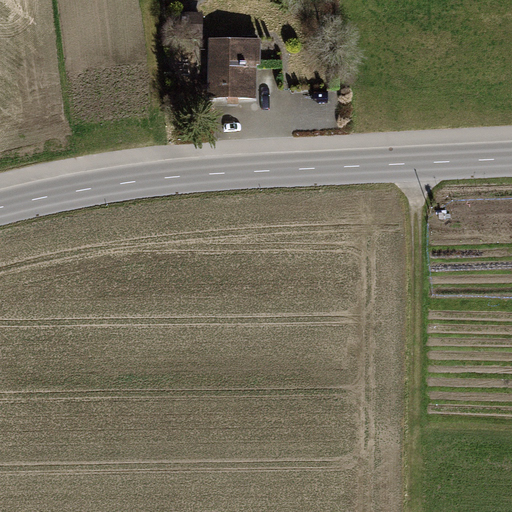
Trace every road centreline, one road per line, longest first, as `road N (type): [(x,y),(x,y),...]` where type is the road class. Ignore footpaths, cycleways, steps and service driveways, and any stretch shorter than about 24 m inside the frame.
road 1 (tertiary): [(0,208),(181,176),(511,158)]
road 2 (track): [(416,163),(413,511)]
